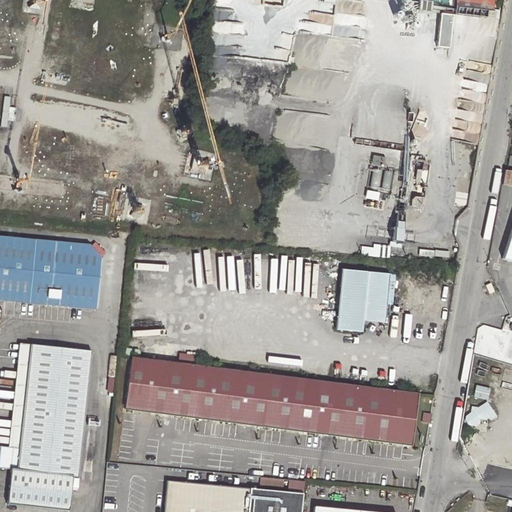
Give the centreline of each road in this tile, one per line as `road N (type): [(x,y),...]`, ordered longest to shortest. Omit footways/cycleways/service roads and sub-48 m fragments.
road 1 (unclassified): [(427,511),(511,37)]
road 2 (unknown): [(0,334),(82,334),(97,351),(99,450),(84,511)]
